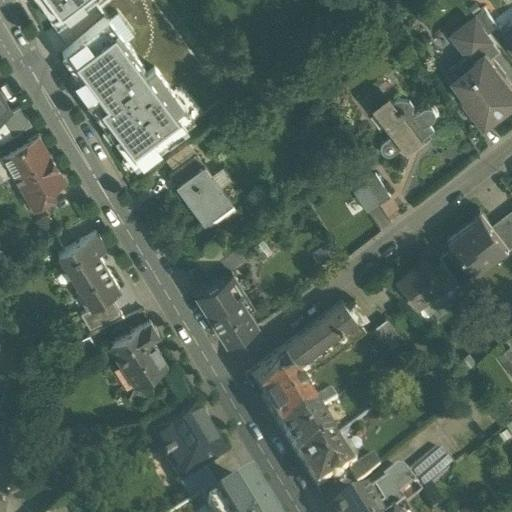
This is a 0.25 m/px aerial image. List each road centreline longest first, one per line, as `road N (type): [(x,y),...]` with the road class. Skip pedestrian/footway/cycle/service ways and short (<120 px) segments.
road 1 (tertiary): [(0,20),(212,374)]
road 2 (residential): [(212,374),(511,157)]
road 3 (tertiary): [(212,374),(298,511)]
